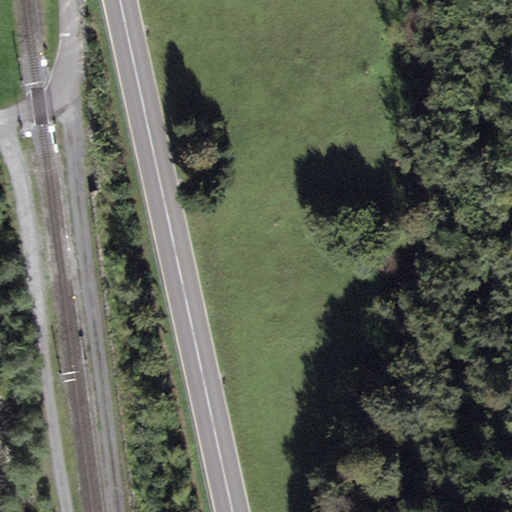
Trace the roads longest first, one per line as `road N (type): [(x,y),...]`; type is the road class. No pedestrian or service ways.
road 1 (secondary): [(120,0),(232,511)]
road 2 (track): [(65,511),(25,207),(0,115)]
road 3 (unclassified): [(0,115),(49,104),(66,87),(68,0)]
